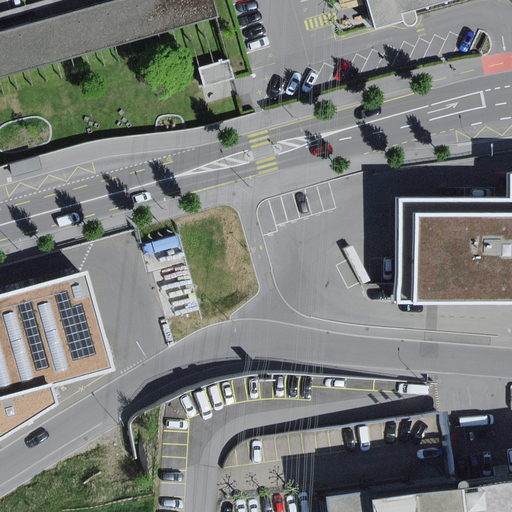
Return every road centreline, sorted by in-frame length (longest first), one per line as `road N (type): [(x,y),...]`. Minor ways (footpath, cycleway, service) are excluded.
road 1 (unclassified): [(511,364),(227,342),(0,474)]
road 2 (primary): [(511,91),(0,225)]
